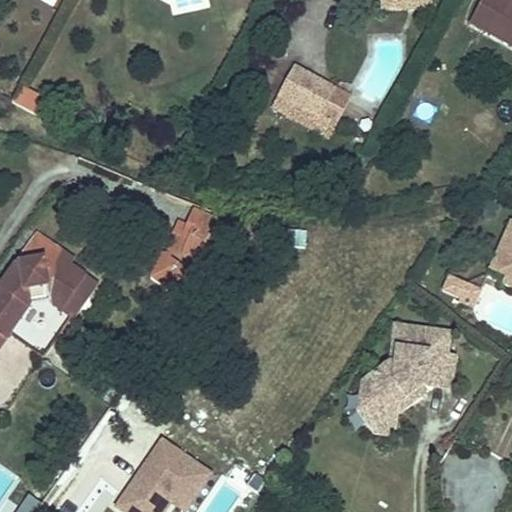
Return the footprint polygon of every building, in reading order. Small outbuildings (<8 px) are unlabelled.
[(434,13),(432,0),(431,0),(383,3),(384,16),(434,13)] [(511,7),(498,0),(479,0),(465,25),(511,52),(511,7)] [(290,69),(273,101),(301,117),(319,85),(290,69)] [(317,125),(333,94),(319,85),(301,117),(317,125)] [(17,86),(8,102),(31,115),(40,99),(17,86)] [(148,275),(178,301),(237,234),(207,208),(148,275)] [(511,223),(493,269),(510,276),(506,284),(511,285),(511,223)] [(73,274),(50,258),(16,263),(0,285),(0,335),(2,336),(26,303),(24,293),(25,281),(37,278),(44,288),(47,297),(54,302),(73,274)] [(68,312),(87,284),(73,274),(54,302),(68,312)] [(453,276),(447,290),(465,298),(471,284),(453,276)] [(25,281),(24,293),(44,288),(37,278),(25,281)] [(465,298),(463,303),(478,309),(486,291),(471,284),(465,298)] [(398,414),(396,411),(420,391),(425,387),(450,389),(452,356),(444,356),(446,334),(391,330),(389,367),(367,386),(365,406),(373,414),(372,433),(378,439),(390,440),(397,435),(398,419),(398,414)] [(367,386),(361,391),(359,417),(372,433),(373,414),(365,406),(367,386)] [(420,391),(396,411),(398,414),(398,419),(425,396),(420,391)] [(160,439),(114,511),(113,511),(169,511),(173,507),(180,511),(192,511),(216,475),(160,439)]
